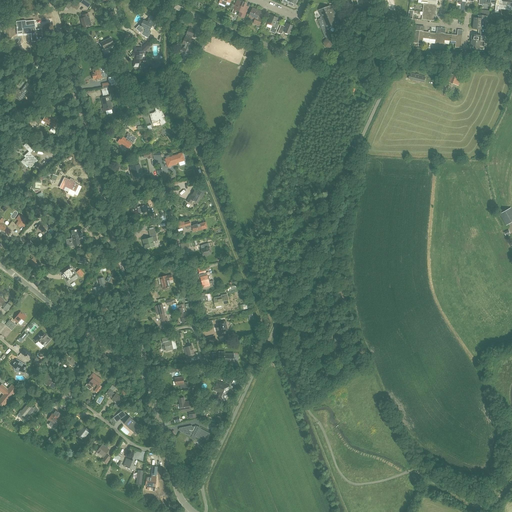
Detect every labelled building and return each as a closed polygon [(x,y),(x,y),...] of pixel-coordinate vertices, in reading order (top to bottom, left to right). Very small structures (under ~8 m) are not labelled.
[(234,8),(234,9),(237,10),(236,10),(240,12),(239,16),(244,18),(247,12),(244,10),(247,4),(240,1),(238,0),(236,4),(233,3),(231,6),(234,8)] [(507,6),(508,2),(508,0),(499,0),(499,6),(499,7),(499,9),(501,9),(502,6),(507,6)] [(342,8),(341,7),(339,1),(333,4),(334,6),(331,7),(330,6),(319,10),(322,18),(318,20),(322,31),(325,38),(326,40),(324,43),(326,47),(331,48),(333,44),(331,40),(329,36),(327,29),(338,25),(332,11),(335,9),(335,10),(336,10),(342,8)] [(433,8),(433,5),(428,4),(424,3),(423,12),(435,13),(436,8),(433,8)] [(253,8),(249,17),(255,20),(253,24),(259,26),(262,20),(258,18),(261,12),(253,8)] [(435,13),(423,12),(422,20),(435,21),(435,13)] [(89,20),(88,14),(80,16),(83,28),(92,25),(90,20),(89,20)] [(276,33),(279,25),(276,24),(278,18),(271,15),(268,24),(272,26),(270,31),(276,33)] [(485,25),(486,19),(487,20),(487,16),(476,15),(476,18),(474,18),(473,23),(485,25)] [(149,31),(152,26),(154,27),(155,23),(153,22),(149,20),(147,23),(143,21),(141,26),(139,25),(135,29),(142,35),(148,38),(151,32),(149,31)] [(25,21),(16,21),(16,27),(16,29),(17,29),(17,30),(16,30),(17,30),(17,32),(22,31),(25,31),(25,34),(26,34),(30,33),(35,33),(35,30),(35,27),(34,25),(35,25),(35,24),(34,24),(34,22),(34,21),(31,21),(28,22),(27,22),(26,21),(25,21)] [(281,25),(278,33),(282,34),(283,32),(291,35),(294,28),(292,27),(293,26),(287,23),(285,27),(281,25)] [(479,32),(487,33),(487,29),(486,28),(486,25),(485,25),(473,23),(473,29),(480,29),(479,32)] [(407,42),(418,44),(419,31),(416,30),(416,31),(411,30),(411,25),(409,25),(407,42)] [(187,34),(186,38),(183,45),(184,45),(182,51),(190,53),(192,48),(194,49),(196,42),(192,40),(193,36),(193,37),(196,31),(189,29),(187,34)] [(461,48),(463,30),(458,30),(457,35),(452,35),(451,41),(456,42),(455,47),(461,48)] [(423,38),(429,39),(430,32),(422,32),(422,31),(419,31),(418,44),(418,46),(421,46),(421,44),(423,44),(423,38)] [(432,49),(435,49),(439,49),(441,33),(438,33),(430,32),(429,39),(435,40),(435,45),(432,45),(432,49)] [(472,35),(472,40),(480,41),(481,36),(486,36),(487,33),(479,32),(479,35),(472,35)] [(445,41),(451,41),(452,35),(444,34),(444,33),(441,33),(439,49),(443,49),(443,46),(444,46),(445,41)] [(110,52),(108,48),(114,45),(111,38),(100,43),(103,49),(102,50),(104,55),(110,52)] [(482,41),(480,41),(472,40),(471,46),(478,46),(478,49),(484,50),(485,43),(482,43),(482,41)] [(142,59),(142,54),(146,54),(146,51),(151,46),(147,42),(142,47),(133,47),(133,53),(132,53),(132,57),(134,57),(134,63),(134,67),(145,67),(145,64),(151,64),(151,59),(142,59)] [(114,64),(121,71),(125,66),(118,60),(114,64)] [(43,70),(37,64),(34,67),(40,73),(43,70)] [(92,73),(92,75),(93,79),(96,79),(96,80),(100,78),(103,78),(107,77),(105,69),(103,68),(100,68),(98,69),(94,70),(92,71),(93,73),(92,73)] [(410,73),(410,75),(409,79),(425,83),(426,77),(410,73)] [(461,77),(450,73),(447,82),(459,86),(461,77)] [(12,96),(21,102),(26,95),(28,96),(30,92),(26,89),(29,84),(27,83),(21,91),(17,88),(12,96)] [(103,96),(109,95),(108,92),(110,91),(109,88),(101,89),(103,96)] [(112,109),(110,101),(109,97),(103,98),(105,108),(103,108),(104,111),(112,109)] [(141,99),(137,100),(142,111),(146,110),(141,99)] [(150,114),(153,123),(156,122),(156,121),(159,120),(162,125),(165,123),(164,117),(160,112),(158,106),(154,107),(156,112),(150,114)] [(44,124),(45,122),(49,124),(48,126),(52,128),(50,131),(54,134),(55,133),(60,125),(48,118),(48,119),(45,117),(43,120),(39,119),(37,123),(32,120),(30,123),(35,126),(36,124),(39,125),(41,122),(44,124)] [(128,132),(126,135),(127,136),(125,139),(123,137),(121,141),(119,140),(117,142),(121,145),(122,144),(128,148),(134,141),(136,138),(128,132)] [(38,161),(31,153),(29,152),(24,157),(26,158),(21,163),(24,165),(26,164),(30,169),(38,161)] [(165,159),(167,165),(175,163),(176,164),(179,163),(179,165),(185,163),(182,154),(170,158),(169,155),(166,156),(166,159),(165,159)] [(140,165),(130,167),(133,180),(143,178),(140,165)] [(79,185),(75,183),(69,181),(64,178),(60,187),(68,191),(74,194),(79,185)] [(191,204),(193,201),(197,203),(198,204),(206,192),(198,187),(196,190),(195,189),(192,195),(187,202),(191,204)] [(129,204),(130,206),(132,216),(139,214),(137,202),(129,204)] [(150,210),(148,204),(139,206),(141,213),(150,210)] [(37,208),(33,212),(39,219),(43,216),(37,208)] [(511,210),(511,208),(500,214),(507,225),(511,222),(511,210)] [(17,223),(25,228),(28,223),(25,221),(27,219),(20,215),(16,220),(18,221),(17,223)] [(0,218),(0,217),(0,229),(9,236),(13,231),(2,223),(4,220),(0,218)] [(192,226),(194,232),(205,229),(204,223),(198,225),(198,223),(193,224),(194,226),(192,226)] [(43,225),(41,224),(36,229),(44,235),(48,229),(49,227),(44,224),(43,225)] [(70,240),(72,246),(80,244),(79,238),(83,238),(82,234),(80,234),(79,230),(71,232),(72,236),(73,239),(70,240)] [(156,236),(150,238),(144,239),(146,248),(152,247),(152,243),(154,243),(153,242),(157,241),(156,236)] [(188,242),(180,244),(182,250),(190,248),(188,242)] [(211,254),(211,251),(212,251),(211,248),(210,248),(209,244),(204,245),(201,246),(203,256),(211,254)] [(73,282),(78,279),(70,267),(61,272),(67,281),(71,279),(73,282)] [(200,274),(198,274),(199,278),(201,278),(203,288),(211,286),(210,282),(208,275),(207,275),(206,270),(199,272),(200,274)] [(168,281),(169,281),(173,280),(172,275),(167,276),(160,278),(163,289),(170,288),(168,281)] [(100,286),(93,288),(95,295),(103,293),(103,291),(104,291),(105,288),(104,285),(106,285),(103,278),(98,279),(100,286)] [(216,307),(230,304),(229,297),(228,297),(227,294),(221,295),(221,296),(214,298),(215,300),(214,300),(216,307)] [(7,303),(3,309),(7,312),(11,306),(7,303)] [(182,322),(188,321),(184,303),(179,304),(180,307),(179,308),(182,322)] [(160,314),(162,322),(168,321),(167,317),(166,318),(164,308),(163,304),(155,306),(158,315),(160,314)] [(20,311),(13,320),(18,323),(21,326),(24,321),(27,316),(20,311)] [(16,325),(10,320),(5,325),(12,331),(16,325)] [(224,337),(224,335),(227,335),(226,330),(228,330),(226,321),(223,322),(224,322),(218,323),(219,327),(217,328),(218,330),(217,330),(217,331),(218,331),(219,336),(220,338),(224,337)] [(37,342),(38,341),(45,347),(51,340),(43,332),(35,341),(37,342)] [(170,341),(169,338),(162,339),(164,345),(165,345),(167,351),(174,349),(177,348),(176,344),(175,344),(175,345),(173,345),(171,340),(170,341)] [(186,353),(187,358),(191,357),(190,355),(194,354),(192,346),(186,347),(184,348),(185,351),(187,351),(188,353),(186,353)] [(234,363),(234,354),(225,354),(225,352),(220,352),(220,360),(224,360),(224,363),(234,363)] [(73,367),(74,365),(77,362),(74,360),(76,357),(71,353),(68,357),(65,355),(62,359),(68,364),(69,363),(73,367)] [(36,357),(32,364),(34,365),(38,368),(43,361),(38,358),(36,357)] [(58,366),(62,361),(57,357),(53,363),(58,366)] [(23,364),(19,361),(16,359),(11,365),(13,368),(14,370),(15,371),(17,372),(19,373),(21,372),(25,373),(27,365),(23,364)] [(51,382),(53,379),(50,377),(51,375),(48,372),(45,377),(47,379),(44,383),(53,388),(56,384),(51,382)] [(220,378),(225,380),(232,383),(233,379),(226,376),(221,374),(220,378)] [(95,375),(89,384),(88,384),(86,387),(90,390),(94,385),(97,387),(94,391),(98,394),(102,387),(99,385),(100,383),(102,380),(95,375)] [(188,382),(184,383),(183,377),(175,378),(176,385),(180,385),(181,389),(189,388),(188,382)] [(221,383),(218,382),(215,390),(217,390),(217,391),(220,393),(218,399),(219,399),(219,400),(222,402),(223,401),(224,401),(224,400),(225,400),(227,396),(226,396),(229,387),(226,385),(226,384),(221,382),(221,383)] [(32,391),(34,388),(27,383),(24,387),(29,391),(30,390),(32,391)] [(0,391),(4,395),(0,399),(0,405),(2,407),(4,404),(5,405),(9,400),(8,399),(12,394),(13,395),(17,390),(12,385),(8,389),(2,384),(0,386),(0,391)] [(123,399),(116,394),(112,399),(115,401),(116,400),(120,403),(123,399)] [(179,399),(181,409),(182,412),(191,410),(190,402),(185,403),(184,398),(179,399)] [(49,410),(52,411),(57,404),(54,403),(53,404),(51,403),(49,406),(44,412),(46,414),(49,410)] [(24,421),(32,412),(35,415),(38,410),(36,406),(33,408),(28,404),(22,411),(21,410),(17,415),(24,421)] [(60,423),(61,420),(62,420),(58,418),(60,415),(59,414),(59,413),(55,410),(48,419),(51,421),(48,425),(54,430),(58,425),(60,423)] [(122,411),(114,417),(117,421),(125,415),(122,411)] [(124,424),(132,430),(133,429),(136,432),(140,426),(130,418),(124,424)] [(76,434),(84,440),(90,431),(83,426),(82,428),(81,427),(76,434)] [(180,431),(192,437),(193,435),(196,436),(196,437),(206,442),(210,433),(200,428),(200,429),(197,427),(197,426),(190,427),(190,426),(180,428),(179,428),(179,429),(179,430),(179,431),(180,431)] [(105,450),(107,449),(102,445),(97,452),(103,457),(106,454),(107,452),(105,450)] [(104,457),(102,460),(105,462),(106,463),(111,458),(109,456),(106,454),(104,457)] [(134,461),(127,459),(124,466),(135,470),(136,466),(132,465),(134,461)] [(147,486),(155,487),(156,478),(151,477),(151,482),(148,482),(147,486)]
